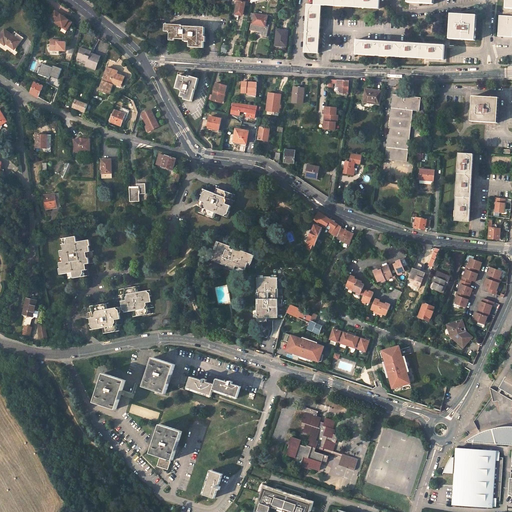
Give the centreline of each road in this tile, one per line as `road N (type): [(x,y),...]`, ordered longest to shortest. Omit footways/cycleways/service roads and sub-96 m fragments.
road 1 (unclassified): [(0,342),(66,353),(186,338),(330,381),(431,425)]
road 2 (unclassified): [(196,152),(264,163),(331,209),(372,223),(511,249)]
road 3 (unclassified): [(0,318),(32,262),(16,90)]
road 4 (unclassified): [(511,72),(297,70)]
road 5 (unclassified): [(16,90),(107,130),(196,152)]
road 6 (unclassified): [(297,70),(142,60)]
road 7 (unclassified): [(446,421),(511,293)]
